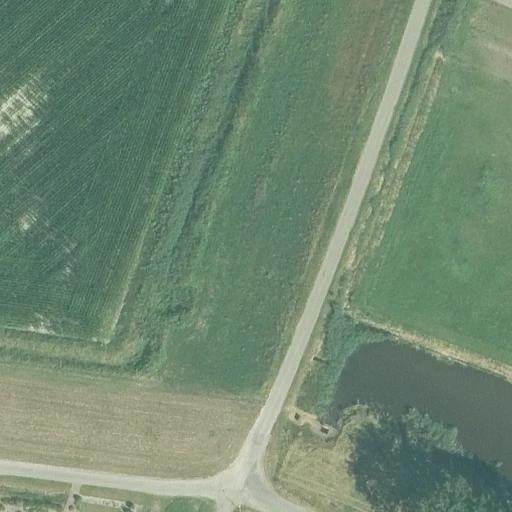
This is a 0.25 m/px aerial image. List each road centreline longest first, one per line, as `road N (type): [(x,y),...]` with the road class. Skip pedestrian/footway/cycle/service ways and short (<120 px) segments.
road 1 (unclassified): [(237,495),(415,0)]
road 2 (unclassified): [(237,495),(0,468)]
